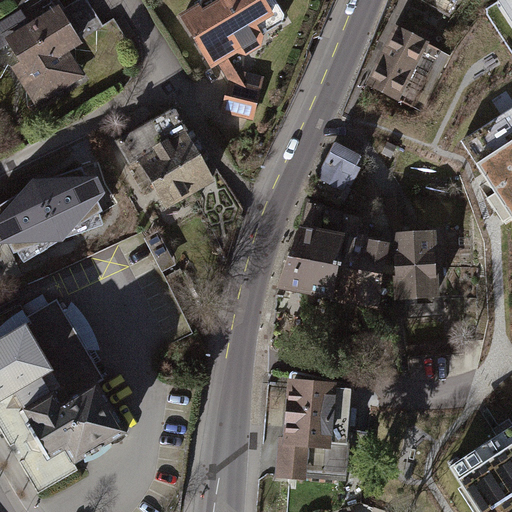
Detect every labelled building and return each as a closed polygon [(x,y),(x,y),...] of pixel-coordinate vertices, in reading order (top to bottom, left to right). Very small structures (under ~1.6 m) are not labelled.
[(82,0),(66,10),(81,34),(102,21),(88,0),(82,0)] [(255,0),(214,0),(176,20),(203,72),(274,36),(255,0)] [(455,0),(419,0),(445,16),(455,0)] [(511,1),(498,9),(511,35),(511,34),(511,1)] [(58,12),(0,46),(0,50),(39,114),(85,85),(69,59),(82,51),(58,12)] [(425,56),(386,38),(364,87),(403,104),(425,56)] [(260,85),(229,77),(220,115),(251,122),(260,85)] [(511,108),(461,141),(511,220),(511,108)] [(173,121),(119,152),(157,217),(211,186),(173,121)] [(331,148),(314,184),(343,198),(360,162),(331,148)] [(74,173),(0,204),(0,229),(12,258),(95,223),(74,173)] [(339,248),(299,239),(286,299),(326,307),(339,248)] [(432,242),(398,241),(396,310),(429,311),(432,242)] [(382,250),(351,247),(344,308),(375,311),(382,250)] [(0,340),(0,396),(7,392),(48,460),(66,449),(75,464),(120,438),(90,389),(104,380),(56,298),(27,315),(31,322),(0,340)] [(334,387),(282,384),(277,475),(329,478),(334,387)] [(511,511),(511,430),(451,470),(478,511),(511,511)]
